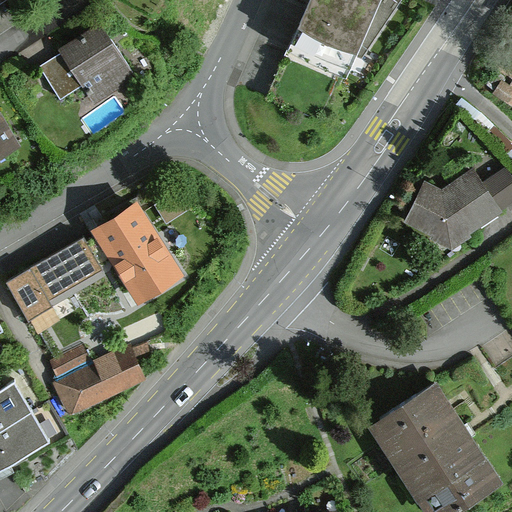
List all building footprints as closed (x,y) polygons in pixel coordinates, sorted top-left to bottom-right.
[(343,77),(377,0),(310,0),(287,52),(343,77)] [(130,74),(94,22),(55,49),(90,101),(130,74)] [(493,95),(511,108),(511,79),(511,80),(509,85),(502,81),(493,95)] [(0,153),(16,142),(0,118),(0,153)] [(470,170),(439,191),(424,183),(403,222),(448,246),(511,201),(511,182),(503,169),(480,185),(470,170)] [(175,223),(160,199),(92,242),(131,303),(178,274),(155,236),(175,223)] [(84,238),(4,283),(26,322),(106,276),(84,238)] [(127,350),(59,383),(72,412),(141,380),(127,350)] [(447,511),(498,478),(433,381),(365,427),(422,511),(447,511)] [(0,429),(30,413),(13,382),(0,389),(0,429)] [(0,469),(47,443),(30,413),(0,429),(0,469)]
